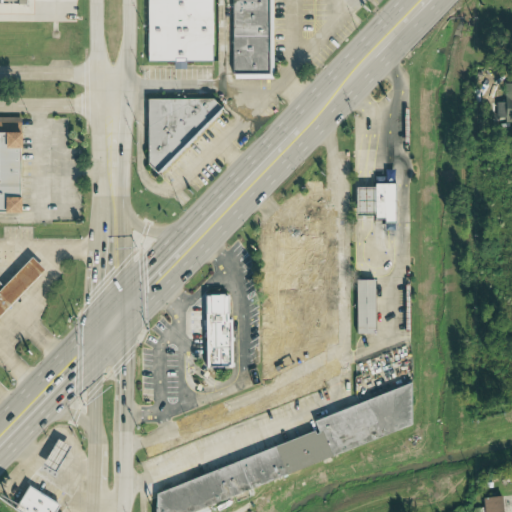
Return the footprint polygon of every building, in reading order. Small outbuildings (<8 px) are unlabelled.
[(147,0),(211,0),(211,55),(147,55),(147,0)] [(231,69),(231,0),(267,0),(267,69),(231,69)] [(511,83),(502,84),(502,102),(492,102),(492,116),(511,116),(511,83)] [(212,94),(224,106),(160,171),(147,159),(147,93),(212,94)] [(0,132),(16,132),(16,213),(0,213),(0,132)] [(394,178),(394,218),(383,218),(383,214),(374,213),(374,210),(374,181),(374,178),(394,178)] [(354,181),(354,210),(363,210),(374,210),(374,181),(363,181),(354,181)] [(322,228),(323,284),(262,284),(261,232),(276,231),(276,229),(322,228)] [(4,281),(31,251),(43,263),(16,293),(4,281)] [(356,274),(374,275),(374,328),(356,328),(356,274)] [(16,293),(6,303),(0,297),(0,277),(4,281),(16,293)] [(201,368),(201,296),(222,296),(222,319),(227,320),(226,368),(201,368)] [(410,419),(175,511),(153,511),(154,487),(312,425),(314,428),(317,427),(313,416),(411,377),(410,419)] [(57,434),(69,441),(55,467),(43,460),(57,434)] [(28,480),(59,500),(51,511),(28,511),(14,503),(28,480)] [(511,511),(502,511),(502,497),(483,497),(483,511),(511,511)]
